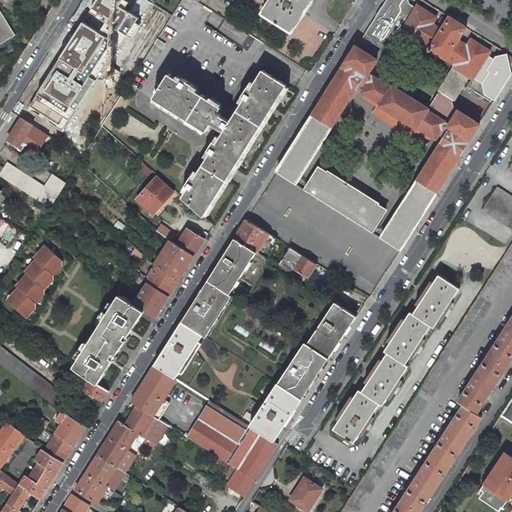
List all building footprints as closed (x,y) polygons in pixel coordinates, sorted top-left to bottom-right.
[(270,0),(266,8),(267,9),(263,14),(291,32),(295,27),(296,27),(302,18),(301,18),(311,1),(312,1),(313,0),(270,0)] [(385,0),(364,33),(372,38),(378,42),(376,46),(381,49),(384,51),(392,39),(396,42),(402,40),(404,35),(400,33),(417,6),(411,3),(410,0),(385,0)] [(421,43),(433,24),(437,17),(436,17),(418,5),(417,6),(400,33),(404,35),(419,45),(421,43)] [(0,44),(15,35),(0,9),(0,44)] [(106,20),(91,10),(82,24),(97,34),(106,20)] [(467,27),(450,16),(447,21),(442,18),(438,24),(443,27),(442,29),(437,26),(433,24),(421,43),(455,65),(467,45),(459,40),(467,27)] [(97,34),(82,24),(61,57),(72,65),(91,77),(97,68),(90,64),(106,40),(97,34)] [(374,77),(396,42),(392,39),(384,51),(381,49),(376,58),(376,59),(369,74),(374,77)] [(338,76),(357,88),(360,83),(366,87),(363,92),(381,104),(391,88),(374,77),(369,74),(376,59),(376,58),(356,46),(347,60),(338,76)] [(496,99),(511,73),(511,55),(508,53),(497,56),(490,52),(474,77),(480,82),(483,92),(492,98),(493,99),(496,99)] [(72,65),(61,57),(48,77),(60,85),(60,83),(65,87),(71,78),(66,75),(72,65)] [(287,85),(263,70),(251,88),(248,87),(243,96),(245,98),(231,121),(224,131),(217,143),(214,141),(208,150),(211,152),(195,178),(192,176),(186,185),(189,187),(182,197),(204,217),(228,179),(235,168),(270,112),(273,107),(287,85)] [(183,82),(169,73),(154,98),(207,131),(212,123),(224,131),(231,121),(219,113),(223,107),(192,87),(194,84),(184,78),(183,82)] [(338,76),(290,151),(310,162),(357,88),(338,76)] [(468,86),(490,101),(492,98),(483,92),(480,82),(474,77),(473,79),(473,78),(468,86)] [(360,83),(357,88),(363,92),(366,87),(360,83)] [(380,105),(416,128),(417,126),(427,111),(428,109),(392,86),(391,88),(381,104),(380,105)] [(57,102),(39,91),(22,118),(39,129),(57,102)] [(456,110),(453,102),(454,100),(439,91),(428,109),(427,111),(450,125),(458,112),(456,110)] [(83,104),(66,93),(61,99),(78,110),(83,104)] [(400,250),(480,124),(458,111),(458,112),(450,125),(427,111),(417,126),(436,138),(439,133),(445,137),(383,237),(400,250)] [(39,129),(22,118),(8,139),(20,147),(28,133),(43,143),(48,135),(39,129)] [(385,130),(376,144),(379,146),(387,134),(388,132),(385,130)] [(387,134),(379,146),(377,148),(380,150),(389,136),(387,134)] [(296,184),(310,162),(290,151),(277,171),(296,184)] [(4,168),(0,165),(0,175),(8,180),(22,189),(51,207),(53,204),(65,185),(66,183),(53,174),(45,187),(8,162),(4,168)] [(152,170),(143,162),(139,167),(148,175),(152,170)] [(328,173),(319,167),(305,189),(372,232),(386,210),(378,204),(378,203),(329,172),(328,173)] [(175,190),(158,175),(137,199),(154,214),(158,209),(175,190)] [(22,189),(8,180),(3,187),(17,196),(22,189)] [(483,211),(511,229),(511,196),(498,187),(483,211)] [(270,234),(247,219),(235,238),(257,252),(258,253),(259,252),(270,234)] [(204,240),(187,229),(177,245),(195,255),(204,240)] [(235,238),(208,280),(230,294),(257,252),(235,238)] [(177,245),(170,240),(155,264),(158,266),(179,279),(195,255),(177,245)] [(37,257),(54,273),(58,268),(56,265),(58,264),(61,263),(62,261),(63,259),(46,244),(41,249),(41,253),(37,257)] [(511,271),(511,245),(495,271),(484,288),(356,488),(341,511),(358,511),(364,504),(511,271)] [(317,263),(303,255),(293,269),(308,277),(317,263)] [(28,272),(45,287),(48,284),(49,282),(47,279),(49,277),(49,278),(51,278),(54,275),(54,273),(37,257),(32,263),(32,267),(30,270),(28,272)] [(179,279),(158,266),(147,281),(149,283),(169,296),(179,279)] [(45,287),(28,272),(22,278),(22,282),(18,286),(36,301),(40,296),(38,293),(39,292),(40,293),(42,292),(44,289),(45,287)] [(460,288),(439,275),(413,313),(431,325),(434,327),(439,320),(441,321),(453,303),(451,301),(460,288)] [(208,280),(182,322),(203,335),(206,337),(232,296),(230,294),(208,280)] [(169,296),(149,283),(134,304),(144,311),(155,318),(169,296)] [(9,301),(25,316),(31,310),(28,307),(30,305),(31,306),(32,306),(35,303),(36,301),(18,286),(13,291),(14,295),(9,301)] [(120,294),(101,324),(103,326),(114,334),(125,342),(126,339),(123,338),(126,333),(129,335),(133,329),(127,324),(131,318),(137,322),(144,311),(134,304),(122,296),(120,294)] [(335,302),(308,343),(330,357),(357,316),(335,302)] [(413,313),(411,312),(399,329),(397,333),(385,351),(388,353),(405,364),(410,357),(413,358),(425,340),(422,338),(431,325),(413,313)] [(511,318),(508,325),(509,326),(504,334),(502,337),(501,336),(477,372),(479,373),(474,380),(472,384),(470,383),(458,402),(464,405),(476,413),(511,357),(511,318)] [(203,335),(182,322),(154,365),(175,379),(203,335)] [(101,324),(74,367),(87,378),(90,379),(98,384),(105,372),(99,368),(103,361),(109,365),(113,359),(111,357),(113,353),(116,355),(125,342),(114,334),(103,326),(101,324)] [(308,343),(305,342),(279,383),(303,398),(330,357),(308,343)] [(71,400),(0,346),(0,363),(62,411),(70,401),(71,400)] [(405,364),(388,353),(376,370),(374,374),(363,391),(380,403),(383,405),(387,397),(390,399),(402,381),(400,379),(408,366),(405,364)] [(175,379),(154,365),(131,402),(137,405),(153,416),(176,379),(175,379)] [(87,378),(74,367),(70,372),(84,382),(87,378)] [(103,401),(109,391),(98,384),(90,379),(83,388),(103,401)] [(279,383),(278,383),(250,425),(275,441),(303,398),(279,383)] [(363,391),(360,389),(348,407),(346,411),(334,428),(351,440),(354,442),(359,434),(361,436),(374,418),(371,416),(380,403),(363,391)] [(70,401),(62,411),(86,427),(93,416),(70,401)] [(250,425),(210,401),(187,437),(256,480),(279,444),(275,441),(250,425)] [(153,416),(137,405),(126,425),(138,433),(142,435),(156,444),(168,425),(158,418),(153,416)] [(476,413),(464,405),(451,424),(452,425),(448,431),(446,435),(444,435),(421,471),(422,472),(418,478),(415,483),(414,482),(394,511),(419,511),(481,416),(476,413)] [(41,411),(36,418),(39,420),(46,425),(51,419),(41,411)] [(62,411),(56,420),(61,424),(80,437),(86,427),(62,411)] [(46,425),(39,420),(36,424),(43,429),(46,425)] [(125,425),(119,421),(98,455),(117,467),(136,437),(138,433),(126,425),(125,425)] [(13,427),(7,422),(0,432),(0,467),(24,435),(13,427)] [(17,422),(13,427),(24,435),(37,444),(41,439),(17,422)] [(61,424),(56,433),(74,446),(80,437),(61,424)] [(63,463),(74,446),(56,433),(54,435),(46,430),(42,436),(50,442),(45,450),(63,463)] [(142,435),(138,433),(136,437),(138,438),(136,441),(152,450),(156,444),(142,435)] [(45,450),(42,449),(35,460),(47,468),(37,483),(26,475),(20,485),(30,492),(41,499),(63,463),(45,450)] [(484,490),(480,497),(497,508),(499,510),(502,506),(503,506),(511,493),(511,457),(505,452),(496,465),(496,466),(498,468),(492,478),(489,476),(481,488),(484,490)] [(117,467),(98,455),(76,489),(98,502),(108,486),(106,485),(114,471),(117,467)] [(496,466),(496,465),(495,464),(491,470),(492,471),(489,476),(492,478),(498,468),(496,466)] [(0,469),(0,485),(14,494),(20,485),(1,470),(0,469)] [(322,489),(305,477),(291,499),(308,511),(322,489)] [(17,511),(30,492),(20,485),(14,494),(2,511),(17,511)] [(85,511),(90,505),(73,495),(64,509),(69,511),(85,511)]
